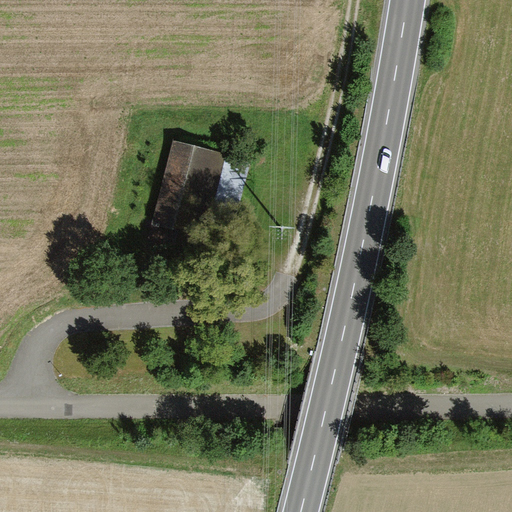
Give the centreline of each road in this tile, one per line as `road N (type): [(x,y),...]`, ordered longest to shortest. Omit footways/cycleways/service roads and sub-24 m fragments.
road 1 (track): [(347,0),(311,230),(277,283),(239,305),(83,319),(42,335),(30,381),(34,408)]
road 2 (primary): [(401,0),(346,308),(297,511)]
